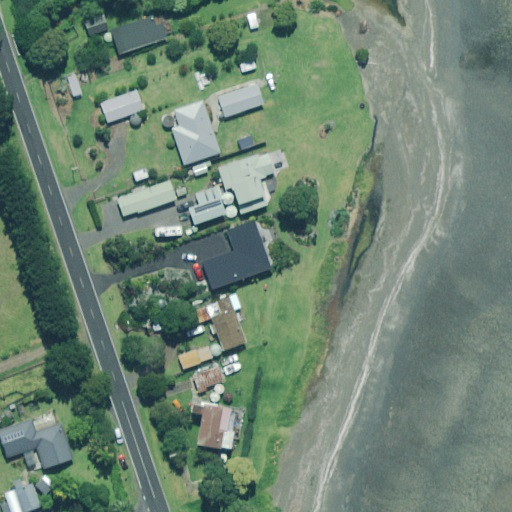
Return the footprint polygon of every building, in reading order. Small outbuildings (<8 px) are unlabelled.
[(103,16),(82,23),(87,37),(108,29),(103,16)] [(108,31),(117,57),(165,40),(160,25),(154,27),(150,16),(108,31)] [(255,85),(216,99),(223,118),(262,105),(255,85)] [(128,93),(98,104),(106,124),(136,113),(128,93)] [(183,165),(219,154),(202,102),(172,112),(177,127),(171,129),(183,165)] [(262,179),(276,175),(270,154),(220,169),(227,191),(235,188),(243,215),(270,206),(262,179)] [(125,217),(178,201),(172,183),(119,199),(125,217)] [(220,194),(221,193),(219,188),(198,195),(201,206),(191,209),(196,226),(227,215),(221,197),(220,194)] [(214,290),(274,269),(257,222),(228,232),(235,252),(205,263),(214,290)] [(236,311),(243,309),(237,295),(208,307),(226,352),(249,342),(236,311)] [(212,360),(208,347),(179,358),(184,370),(212,360)] [(202,393),(225,381),(218,366),(194,378),(202,393)] [(231,433),(233,410),(195,406),(194,415),(204,416),(200,446),(234,450),(236,433),(231,433)] [(62,424),(38,432),(34,421),(0,431),(0,432),(9,459),(38,449),(45,470),(74,461),(62,424)] [(56,488),(47,477),(37,485),(46,496),(56,488)] [(23,511),(31,511),(42,509),(34,485),(17,491),(23,511)]
